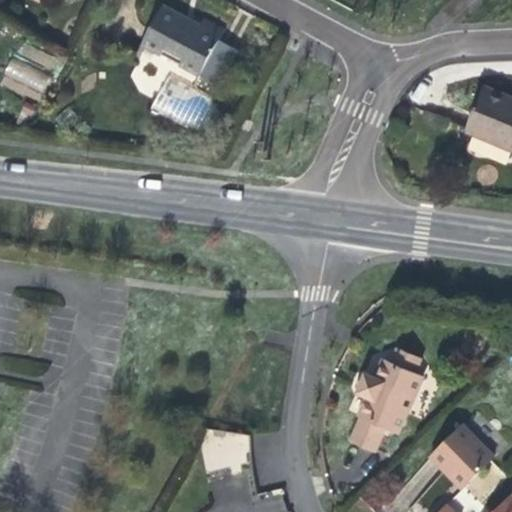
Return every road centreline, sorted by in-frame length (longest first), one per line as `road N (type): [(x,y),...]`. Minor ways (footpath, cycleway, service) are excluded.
road 1 (tertiary): [(0,179),(311,220)]
road 2 (unclassified): [(309,511),(296,439),(331,224)]
road 3 (tertiary): [(331,224),(511,247)]
road 4 (unclassified): [(376,70),(311,220)]
road 5 (unclassified): [(511,42),(452,45),(376,70)]
road 6 (unclassified): [(376,70),(354,44),(270,0)]
